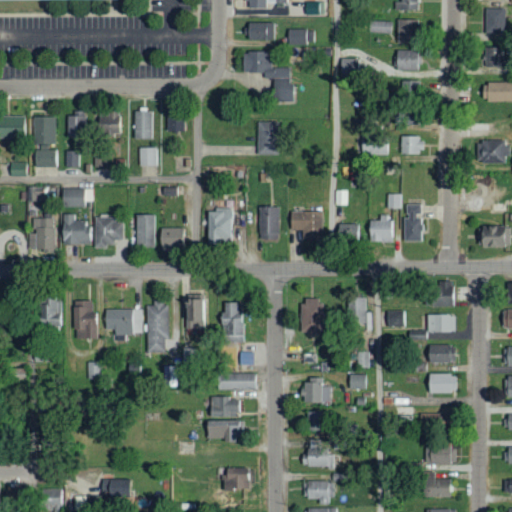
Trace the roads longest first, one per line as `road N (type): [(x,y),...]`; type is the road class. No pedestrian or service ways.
road 1 (tertiary): [(0,272),(511,266)]
road 2 (residential): [(449,267),(454,0)]
road 3 (residential): [(479,511),(480,267)]
road 4 (residential): [(276,511),(275,269)]
road 5 (residential): [(0,85),(200,85)]
